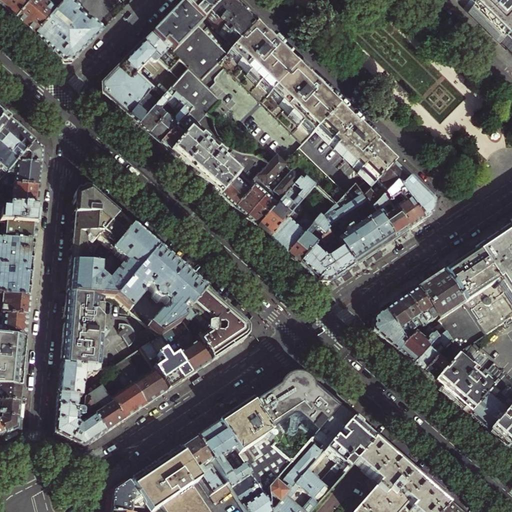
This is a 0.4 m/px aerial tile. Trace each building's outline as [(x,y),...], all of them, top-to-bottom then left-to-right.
[(0,0),(0,9),(0,10),(14,22),(32,0),(0,0)] [(47,0),(44,4),(38,0),(32,0),(14,22),(23,30),(33,38),(66,1),(66,0),(47,0)] [(185,0),(151,35),(171,54),(196,28),(203,22),(224,0),(223,0),(185,0)] [(231,7),(224,0),(203,22),(212,30),(214,28),(219,33),(217,35),(227,45),(223,49),(204,31),(202,34),(196,28),(171,54),(170,55),(178,62),(187,71),(200,83),(218,65),(232,50),(253,29),(247,23),(231,7)] [(455,0),(468,12),(479,0),(455,0)] [(511,2),(509,0),(479,0),(468,12),(479,23),(496,40),(500,44),(511,32),(511,2)] [(66,1),(33,38),(50,53),(62,64),(71,63),(88,46),(102,32),(66,1)] [(273,48),(253,29),(232,50),(218,65),(242,89),(302,147),(317,131),(336,111),(311,86),(288,63),(273,48)] [(511,32),(500,44),(511,55),(511,32)] [(141,45),(153,57),(169,71),(178,62),(170,55),(171,54),(151,35),(146,40),(141,45)] [(156,107),(161,101),(134,76),(153,57),(141,45),(124,63),(100,87),(101,98),(111,107),(127,121),(147,98),(156,107)] [(178,62),(169,71),(178,81),(187,71),(178,62)] [(217,199),(234,182),(239,176),(249,185),(265,169),(250,154),(246,155),(242,155),(239,155),(235,154),(232,153),(224,162),(219,158),(219,159),(210,151),(211,151),(205,146),(205,147),(193,137),(202,129),(202,126),(200,124),(221,102),(200,83),(187,71),(178,81),(170,90),(181,101),(192,111),(179,125),(189,134),(168,157),(172,160),(186,172),(199,184),(208,191),(217,199)] [(181,101),(170,90),(161,101),(156,107),(136,129),(142,134),(147,138),(181,101)] [(136,129),(156,107),(147,98),(127,121),(132,125),(136,129)] [(192,111),(181,101),(147,138),(152,143),(158,148),(179,125),(192,111)] [(345,119),(336,111),(317,131),(324,138),(373,186),(375,184),(392,166),(387,160),(371,144),(357,131),(345,119)] [(0,115),(0,133),(9,123),(0,116),(0,115)] [(23,135),(9,123),(0,133),(0,183),(7,175),(16,164),(33,145),(23,135)] [(189,134),(179,125),(158,148),(162,152),(168,157),(189,134)] [(38,149),(33,145),(16,164),(40,167),(41,152),(38,149)] [(305,179),(315,188),(335,207),(344,197),(297,151),(284,165),(286,167),(292,173),(300,181),(302,182),(305,179)] [(243,222),(270,190),(267,188),(286,167),(284,165),(276,158),(265,169),(249,185),(254,189),(232,212),(238,217),(243,222)] [(39,178),(40,167),(16,164),(7,175),(6,186),(10,187),(38,189),(39,178)] [(400,174),(392,166),(375,184),(383,191),(381,193),(380,192),(378,192),(378,193),(377,194),(377,195),(378,196),(377,198),(369,190),(362,198),(369,209),(383,196),(395,184),(399,189),(407,180),(400,174)] [(292,173),(273,193),(282,201),(300,181),(292,173)] [(261,238),(266,242),(294,212),(310,194),(315,188),(305,179),(302,182),(300,181),(282,201),(254,231),(261,238)] [(431,204),(407,180),(399,189),(422,222),(424,221),(430,217),(431,210),(431,204)] [(254,189),(249,185),(244,191),(234,182),(217,199),(224,206),(232,212),(254,189)] [(395,184),(383,196),(407,232),(416,226),(422,222),(399,189),(395,184)] [(37,199),(38,189),(10,187),(9,200),(8,200),(7,206),(36,209),(37,199)] [(369,209),(362,198),(354,187),(344,197),(335,207),(322,220),(327,229),(339,222),(342,227),(341,228),(343,231),(341,232),(340,230),(336,233),(340,239),(336,242),(353,268),(370,257),(379,251),(387,245),(392,242),(369,209)] [(327,210),(320,218),(322,220),(335,207),(315,188),(310,194),(327,210)] [(249,227),(254,231),(282,201),(273,193),(270,190),(243,222),(249,227)] [(69,266),(89,268),(92,250),(94,249),(90,246),(116,217),(102,204),(89,193),(82,196),(75,200),(69,266)] [(383,196),(369,209),(392,242),(401,236),(407,232),(383,196)] [(36,217),(36,209),(7,206),(2,206),(1,216),(0,215),(0,223),(35,227),(36,217)] [(284,258),(315,223),(304,213),(300,217),(294,212),(266,242),(277,251),(284,258)] [(90,246),(94,249),(106,257),(131,229),(123,222),(116,217),(90,246)] [(296,268),(329,231),(327,229),(322,220),(320,218),(315,223),(284,258),(292,264),(296,268)] [(34,236),(35,227),(0,223),(0,240),(3,241),(4,232),(11,233),(10,242),(33,244),(34,236)] [(511,226),(482,247),(474,252),(511,310),(511,226)] [(69,266),(66,297),(113,300),(113,299),(156,251),(144,241),(131,229),(106,257),(95,268),(89,268),(69,266)] [(342,275),(353,268),(336,242),(329,231),(296,268),(307,277),(314,284),(327,286),(331,282),(342,275)] [(3,241),(0,240),(0,296),(28,300),(33,253),(33,244),(10,242),(3,241)] [(166,334),(183,323),(180,319),(204,293),(190,281),(156,251),(113,299),(132,315),(135,311),(142,303),(140,301),(141,300),(141,296),(140,295),(143,292),(145,293),(146,295),(156,304),(161,305),(161,309),(159,312),(157,310),(154,310),(145,319),(142,324),(159,339),(161,337),(166,334)] [(483,336),(511,316),(511,310),(474,252),(459,262),(442,274),(483,336)] [(458,356),(460,354),(472,346),(484,338),(483,336),(442,274),(428,283),(420,289),(416,291),(443,332),(450,344),(458,356)] [(422,325),(434,342),(443,332),(416,291),(411,294),(405,298),(422,325)] [(183,323),(189,333),(211,364),(227,353),(243,342),(244,336),(244,329),(204,293),(180,319),(183,323)] [(28,308),(28,300),(0,296),(0,315),(3,316),(27,319),(28,308)] [(113,300),(66,297),(64,311),(61,349),(59,368),(107,370),(108,373),(140,352),(159,339),(142,324),(132,315),(113,299),(113,300)] [(394,306),(413,335),(422,325),(405,298),(400,302),(394,306)] [(384,313),(404,345),(413,335),(394,306),(389,309),(384,313)] [(132,315),(142,324),(145,319),(135,311),(132,315)] [(390,349),(396,354),(404,345),(384,313),(372,320),(372,327),(371,333),(390,349)] [(26,327),(27,319),(3,316),(1,337),(25,339),(26,327)] [(434,342),(422,325),(413,335),(404,345),(396,354),(404,362),(411,368),(434,342)] [(450,344),(443,332),(434,342),(411,368),(417,372),(421,376),(436,359),(444,351),(450,344)] [(180,355),(175,358),(189,379),(201,371),(211,364),(189,333),(176,341),(178,344),(175,347),(180,355)] [(170,350),(175,347),(166,334),(161,337),(170,350)] [(23,363),(25,339),(1,337),(0,336),(0,386),(21,389),(23,363)] [(140,352),(154,373),(167,393),(179,385),(189,379),(175,358),(170,350),(161,337),(159,339),(140,352)] [(450,344),(444,351),(450,357),(447,358),(443,362),(443,365),(436,359),(421,376),(427,382),(432,386),(458,356),(450,344)] [(468,417),(504,374),(472,346),(460,354),(458,356),(432,386),(438,391),(451,402),(462,412),(468,417)] [(58,382),(57,398),(83,400),(85,388),(90,385),(88,382),(88,379),(90,379),(90,377),(93,377),(98,374),(99,373),(102,373),(104,376),(108,373),(107,370),(59,368),(58,382)] [(129,370),(123,374),(145,408),(157,400),(167,393),(154,373),(138,384),(129,370)] [(126,391),(110,402),(123,422),(135,414),(145,408),(123,374),(117,378),(126,391)] [(511,381),(504,374),(468,417),(474,422),(482,429),(487,433),(511,404),(511,381)] [(263,424),(269,433),(288,420),(289,420),(291,419),(293,419),(295,420),(296,421),(320,394),(316,394),(315,392),(315,390),(314,389),(311,388),(309,387),(309,385),(308,383),(302,377),(298,376),(295,376),(291,376),(289,376),(285,378),(281,381),(280,382),(279,385),(277,385),(275,385),(273,386),(272,388),(272,389),(272,390),(268,390),(249,402),(256,413),(255,414),(262,425),(263,424)] [(83,400),(82,411),(90,412),(105,434),(115,428),(123,422),(110,402),(96,381),(90,385),(85,388),(83,400)] [(20,396),(21,389),(0,386),(0,401),(19,403),(20,396)] [(321,395),(320,394),(296,421),(314,437),(338,410),(327,400),(321,395)] [(56,403),(56,409),(82,411),(83,400),(57,398),(56,403)] [(0,433),(3,438),(11,435),(17,432),(19,403),(0,401),(0,433)] [(216,425),(236,456),(246,450),(251,457),(257,452),(253,445),(269,434),(269,433),(263,424),(262,425),(255,414),(256,413),(249,402),(242,407),(233,413),(223,420),(216,425)] [(511,404),(487,433),(498,443),(506,450),(511,443),(511,404)] [(80,426),(82,411),(56,409),(55,419),(53,436),(61,440),(70,445),(80,426)] [(345,417),(338,410),(314,437),(313,438),(322,445),(319,448),(322,450),(319,453),(314,448),(285,482),(293,490),(295,487),(307,474),(323,455),(352,422),(345,417)] [(105,434),(90,412),(82,411),(80,426),(70,445),(81,450),(95,441),(105,434)] [(364,432),(352,422),(323,455),(335,466),(319,485),(330,494),(354,466),(374,442),(364,432)] [(195,439),(225,485),(229,492),(242,511),(270,511),(270,508),(236,456),(216,425),(211,428),(200,436),(195,439)] [(178,450),(199,482),(208,496),(225,485),(195,439),(187,444),(178,450)] [(408,511),(442,511),(448,506),(442,501),(411,474),(386,452),(374,442),(354,466),(379,486),(356,511),(401,511),(404,508),(408,511)] [(142,507),(145,511),(153,511),(160,508),(162,511),(206,511),(190,487),(199,482),(178,450),(171,455),(169,456),(153,467),(128,484),(142,507)] [(311,477),(307,474),(295,487),(318,508),(330,494),(319,485),(318,483),(319,482),(318,479),(315,476),(312,476),(311,477)] [(270,508),(270,511),(273,511),(285,499),(289,494),(275,482),(268,490),(270,508)] [(128,511),(129,509),(137,510),(142,507),(128,484),(121,488),(111,495),(109,511),(128,511)] [(225,485),(208,496),(213,503),(229,492),(225,485)] [(300,511),(285,499),(273,511),(300,511)]
